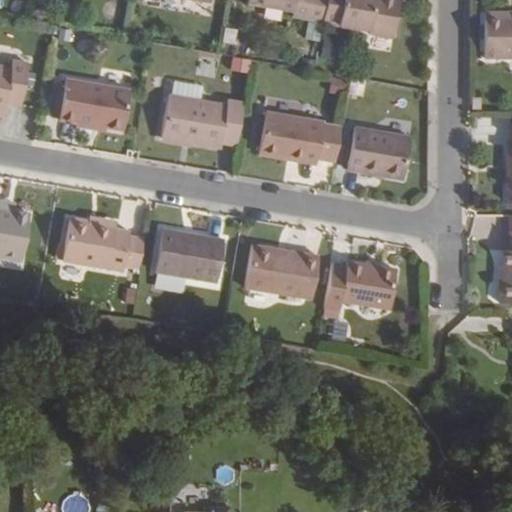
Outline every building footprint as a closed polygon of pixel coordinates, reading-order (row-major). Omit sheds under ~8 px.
[(246,0),(246,3),(292,11),(291,16),(320,21),(324,0),(246,0)] [(324,0),(320,21),(320,22),(367,29),(367,34),(392,37),(398,0),(324,0)] [(482,11),(482,57),(511,57),(511,14),(500,14),(500,11),(482,11)] [(231,56),(228,70),(246,73),(249,59),(231,56)] [(299,68),(312,70),(314,60),(301,58),(299,68)] [(0,65),(0,109),(4,110),(5,102),(19,105),(26,64),(10,61),(9,67),(0,65)] [(122,129),(127,89),(63,79),(57,119),(122,129)] [(167,94),(159,138),(219,148),(220,143),(234,146),(242,102),(226,99),(225,104),(167,94)] [(316,158),(322,121),(264,111),(257,155),(287,160),(288,153),(316,158)] [(402,179),(409,136),(353,126),(345,170),(402,179)] [(314,164),(316,158),(288,153),(287,160),(314,164)] [(0,256),(20,260),(28,213),(13,211),(6,210),(6,202),(0,200),(0,256)] [(13,211),(14,203),(6,202),(6,210),(13,211)] [(87,216),(87,221),(114,225),(115,221),(87,216)] [(61,260),(61,261),(121,271),(122,265),(128,235),(128,231),(113,228),(114,225),(87,221),(68,217),(63,248),(61,260)] [(215,283),(222,239),(161,228),(153,272),(215,283)] [(498,303),(511,303),(511,230),(508,230),(507,250),(503,250),(502,281),(498,281),(498,303)] [(128,235),(122,265),(138,268),(143,238),(128,235)] [(310,299),(317,255),(250,244),(243,288),(310,299)] [(61,260),(63,248),(55,247),(53,259),(61,260)] [(329,264),(322,307),(338,310),(340,300),(388,308),(395,270),(345,261),(344,267),(329,264)] [(322,307),(320,317),(336,320),(338,310),(322,307)]
